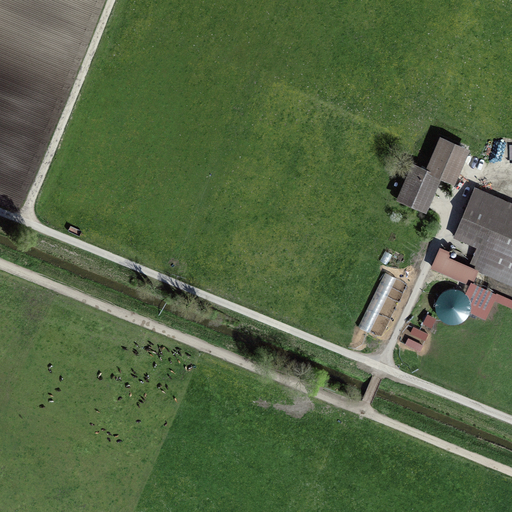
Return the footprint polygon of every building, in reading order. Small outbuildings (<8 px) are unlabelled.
[(465,150),(442,140),(428,171),(452,181),(465,150)] [(401,198),(424,208),(438,175),(415,166),(401,198)] [(471,266),(511,284),(511,203),(475,188),(454,236),(479,247),(471,266)] [(449,253),(440,249),(432,267),(471,284),(477,270),(447,257),(449,253)] [(371,331),(397,275),(385,270),(360,325),(371,331)]
